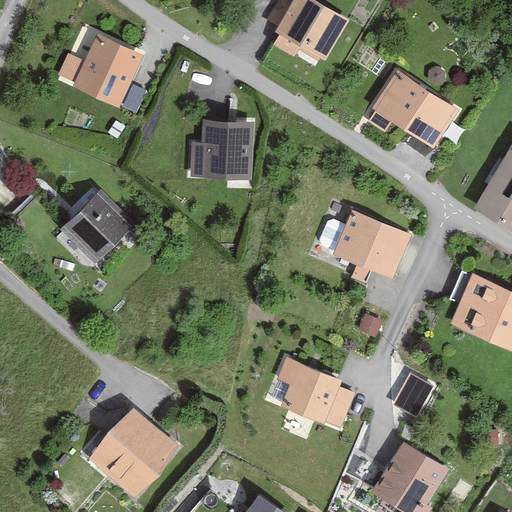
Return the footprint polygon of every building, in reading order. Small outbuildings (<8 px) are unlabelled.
[(349,17),(319,0),(293,0),(277,29),(326,57),(349,17)] [(142,49),(97,29),(74,82),(118,102),(142,49)] [(461,110),(395,69),(369,111),(435,152),(461,110)] [(254,114),(203,113),(202,139),(193,139),(193,174),(254,174),(254,114)] [(511,144),(479,201),(511,220),(511,144)] [(98,189),(62,223),(97,259),(133,224),(98,189)] [(416,231),(353,206),(333,255),(396,280),(416,231)] [(511,290),(475,275),(454,326),(511,350),(511,290)] [(362,385),(280,356),(263,404),(345,433),(362,385)] [(131,401),(89,452),(137,492),(180,441),(131,401)] [(419,511),(448,466),(404,438),(369,492),(401,511),(419,511)] [(284,511),(259,495),(246,511),(284,511)]
